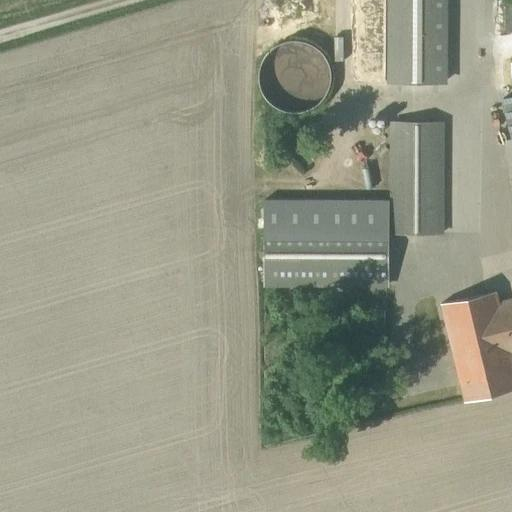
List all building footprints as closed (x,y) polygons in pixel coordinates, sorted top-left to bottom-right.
[(440,84),(440,0),(380,0),(380,84),(440,84)] [(288,40),(274,43),(264,49),(260,54),(254,65),(253,81),(257,92),(264,101),(274,107),(284,110),(296,109),(307,104),(316,96),(321,87),(323,75),(321,64),(315,53),(310,48),(300,42),(288,40)] [(511,93),(499,97),(511,149),(511,195),(511,196),(511,93)] [(439,125),(386,125),(386,236),(439,236),(439,125)] [(383,282),(384,201),(266,200),(265,281),(383,282)] [(511,302),(501,305),(498,292),(442,306),(460,384),(465,405),(511,394),(511,354),(511,302)]
